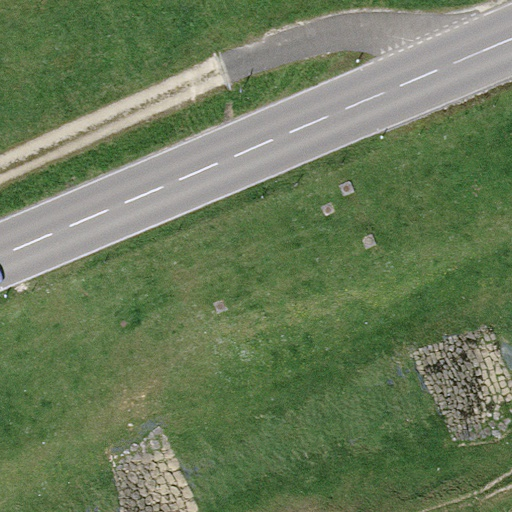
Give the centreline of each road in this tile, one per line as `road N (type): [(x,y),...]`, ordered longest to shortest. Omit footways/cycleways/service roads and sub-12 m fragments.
road 1 (secondary): [(511,37),(0,254)]
road 2 (track): [(0,169),(233,65),(356,26),(413,35),(437,67)]
